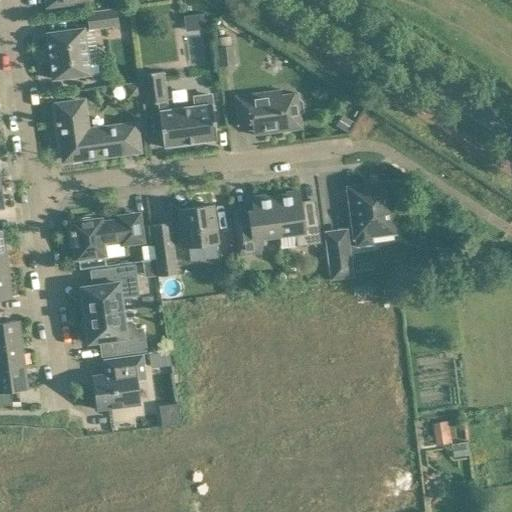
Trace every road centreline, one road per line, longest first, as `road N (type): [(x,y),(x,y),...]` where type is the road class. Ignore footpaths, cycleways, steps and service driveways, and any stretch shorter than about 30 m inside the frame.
road 1 (residential): [(345,147),(34,186)]
road 2 (residential): [(73,491),(34,186)]
road 3 (tertiary): [(511,125),(317,0)]
road 4 (residential): [(34,186),(7,0)]
road 5 (residential): [(275,444),(254,315)]
road 6 (residential): [(275,444),(402,414)]
